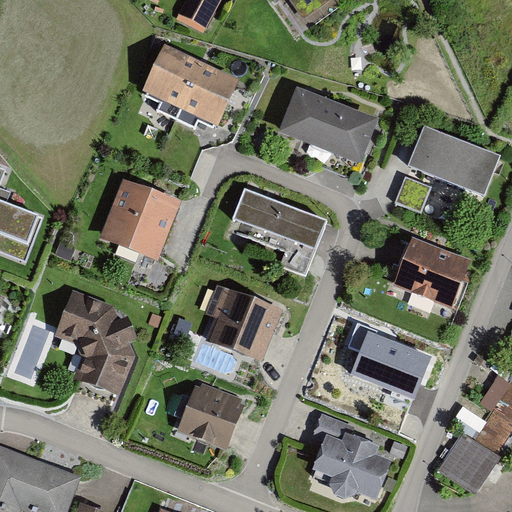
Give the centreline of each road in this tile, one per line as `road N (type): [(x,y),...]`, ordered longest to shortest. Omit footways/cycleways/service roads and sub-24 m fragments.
road 1 (residential): [(208,195),(222,174),(254,168),(332,198),(349,227),(241,509)]
road 2 (residential): [(511,233),(404,511)]
road 3 (residential): [(0,418),(241,509)]
